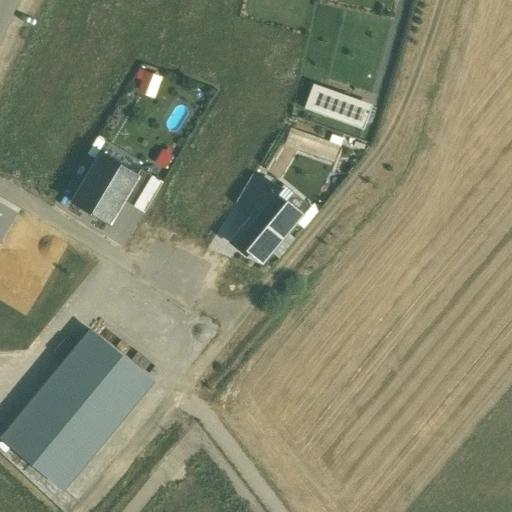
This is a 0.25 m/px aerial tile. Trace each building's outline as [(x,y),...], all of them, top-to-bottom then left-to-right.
[(139,68),(131,89),(153,97),(161,75),(139,68)] [(304,109),(363,129),(369,111),(310,91),(304,109)] [(184,133),(190,117),(171,109),(165,126),(184,133)] [(340,146),(294,130),(285,144),(335,161),(340,146)] [(269,172),(279,178),(295,152),(283,147),(269,172)] [(136,176),(100,154),(70,204),(107,226),(123,200),(137,176),(136,176)] [(162,182),(140,169),(136,176),(137,176),(123,200),(143,212),(162,182)] [(237,202),(247,210),(265,181),(252,176),(237,202)] [(250,251),(262,261),(300,215),(287,203),(294,193),(283,185),(280,188),(265,181),(247,210),(254,216),(232,242),(247,255),(250,251)] [(63,490),(152,382),(90,331),(1,439),(63,490)]
